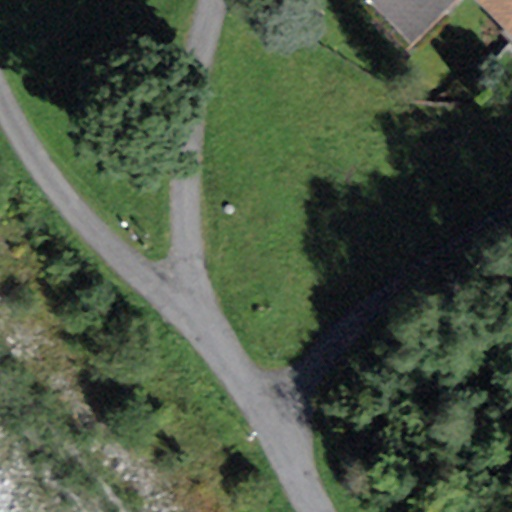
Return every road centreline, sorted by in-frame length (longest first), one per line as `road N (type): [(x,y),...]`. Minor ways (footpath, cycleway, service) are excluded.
road 1 (residential): [(259,411),(190,303),(182,247),(189,126),(217,0)]
road 2 (residential): [(511,215),(383,299),(259,411)]
road 3 (track): [(190,303),(161,292),(56,194),(0,98)]
